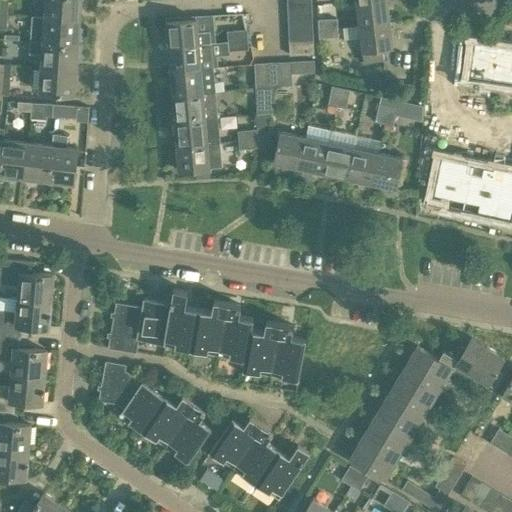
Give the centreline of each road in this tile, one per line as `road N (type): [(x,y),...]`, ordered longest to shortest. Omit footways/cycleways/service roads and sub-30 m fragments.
road 1 (residential): [(511,313),(93,241)]
road 2 (residential): [(187,511),(74,437),(61,417),(78,237)]
road 3 (residential): [(93,241),(109,37),(131,13),(190,9)]
